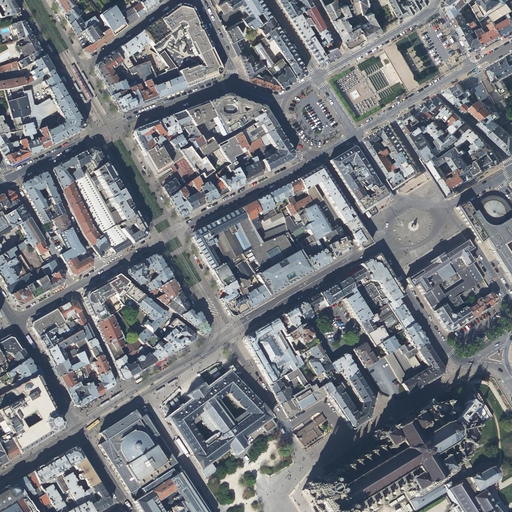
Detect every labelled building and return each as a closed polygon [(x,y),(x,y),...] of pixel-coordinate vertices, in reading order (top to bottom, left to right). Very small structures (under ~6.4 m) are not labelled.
[(9,17),(12,17),(18,13),(16,11),(12,4),(12,3),(10,0),(0,0),(0,7),(3,14),(2,14),(2,16),(0,17),(1,19),(7,18),(7,16),(9,15),(9,17)] [(58,0),(55,3),(59,10),(62,16),(73,6),(79,0),(58,0)] [(132,9),(138,19),(142,16),(145,14),(137,0),(131,0),(128,2),(130,5),(131,7),(137,3),(138,5),(132,9)] [(143,0),(137,0),(145,14),(151,10),(157,5),(154,0),(144,0),(144,1),(143,0)] [(240,19),(241,20),(244,25),(247,24),(250,28),(255,25),(256,26),(262,22),(270,16),(259,0),(226,0),(218,6),(223,14),(239,4),(246,15),(240,19)] [(283,10),(287,16),(310,5),(307,0),(286,0),(279,5),(283,10)] [(327,15),(330,20),(339,14),(337,11),(336,8),(331,0),(322,6),(324,9),(325,12),(327,15)] [(358,25),(355,27),(363,40),(371,35),(373,34),(375,32),(378,31),(372,21),(372,20),(370,18),(369,14),(368,11),(367,8),(367,7),(367,2),(366,0),(349,0),(351,3),(358,1),(362,14),(361,14),(362,16),(363,15),(366,23),(360,26),(359,26),(358,25)] [(386,0),(393,13),(397,19),(412,11),(425,1),(424,0),(404,0),(399,3),(397,0),(386,0)] [(449,13),(463,0),(450,0),(447,3),(447,4),(446,8),(449,13)] [(469,4),(469,3),(466,0),(463,0),(449,13),(452,19),(462,15),(466,13),(463,9),(469,4)] [(466,0),(469,3),(472,0),(476,4),(471,7),(476,17),(478,20),(480,22),(489,15),(493,23),(494,22),(497,20),(504,16),(508,14),(511,12),(504,2),(508,0),(466,0)] [(131,7),(130,5),(123,9),(124,11),(118,15),(126,28),(133,23),(138,19),(132,9),(131,7)] [(293,26),(302,39),(322,27),(310,5),(287,16),(293,26)] [(350,15),(345,5),(343,6),(336,8),(337,11),(340,9),(342,13),(341,14),(344,20),(345,18),(350,15)] [(78,11),(73,6),(62,16),(65,20),(68,26),(76,19),(81,14),(80,13),(81,13),(79,11),(78,11)] [(176,68),(185,88),(187,87),(187,89),(194,86),(193,84),(197,83),(200,81),(201,83),(209,81),(208,78),(210,78),(211,80),(218,77),(219,76),(220,75),(217,74),(219,71),(221,72),(221,71),(221,70),(217,62),(215,63),(214,60),(216,59),(210,48),(209,48),(208,46),(209,46),(191,9),(190,10),(189,10),(187,7),(181,6),(178,8),(177,7),(176,6),(174,8),(165,15),(166,16),(164,18),(163,16),(151,25),(149,26),(144,30),(141,32),(148,43),(150,46),(148,63),(152,70),(156,78),(166,73),(176,68)] [(119,33),(126,28),(114,10),(100,20),(112,38),(119,33)] [(12,17),(14,25),(23,22),(18,13),(12,17)] [(339,14),(330,20),(335,30),(341,41),(352,35),(350,30),(348,26),(348,25),(348,24),(347,23),(346,23),(344,20),(341,14),(339,14)] [(467,23),(462,15),(452,19),(458,30),(470,24),(476,21),(478,20),(476,17),(471,20),(471,21),(467,23)] [(257,27),(261,33),(265,31),(264,30),(274,23),(272,19),(270,16),(262,22),(264,25),(260,28),(258,26),(257,27)] [(82,29),(83,31),(96,23),(93,18),(93,17),(82,24),(80,23),(79,23),(76,19),(68,26),(70,29),(74,37),(79,34),(78,31),(82,29)] [(502,24),(497,27),(504,36),(511,31),(511,19),(511,18),(505,22),(504,21),(502,22),(502,24)] [(245,27),(244,25),(241,20),(234,25),(238,31),(245,27)] [(99,22),(98,21),(96,23),(83,31),(81,33),(85,41),(88,47),(103,37),(102,34),(100,36),(95,30),(101,26),(101,25),(99,22)] [(478,26),(476,21),(470,24),(458,30),(459,31),(463,38),(472,34),(475,33),(473,29),(478,26)] [(17,41),(21,40),(31,37),(23,22),(14,25),(10,26),(11,30),(10,31),(12,37),(15,36),(17,41)] [(483,29),(478,31),(485,46),(504,36),(497,27),(495,24),(494,22),(493,23),(489,25),(492,31),(486,34),(483,29)] [(268,35),(265,38),(266,40),(279,31),(277,27),(274,23),(264,30),(265,31),(261,33),(263,36),(266,34),(268,35)] [(234,25),(224,30),(226,36),(230,43),(238,38),(242,36),(238,31),(234,25)] [(317,47),(329,41),(327,36),(325,33),(322,27),(302,39),(305,45),(309,51),(317,47)] [(363,40),(355,27),(350,30),(352,35),(341,41),(344,46),(349,48),(356,44),(363,40)] [(88,47),(82,50),(83,53),(86,54),(89,54),(99,47),(112,38),(107,31),(102,34),(103,37),(88,47)] [(271,40),(285,60),(294,54),(290,47),(279,31),(266,40),(265,38),(264,37),(258,41),(258,42),(262,47),(269,43),(268,42),(271,40)] [(476,41),(472,34),(463,38),(470,51),(475,52),(483,48),(485,46),(478,31),(475,32),(479,39),(476,41)] [(125,44),(120,48),(127,58),(138,50),(140,53),(142,51),(140,48),(143,47),(143,46),(148,43),(141,32),(125,44)] [(20,52),(24,59),(39,50),(31,37),(21,40),(23,43),(15,47),(14,49),(17,53),(18,53),(20,52)] [(246,57),(238,38),(230,43),(233,49),(237,57),(238,56),(248,79),(256,73),(259,76),(261,74),(261,73),(264,70),(265,71),(266,70),(258,61),(255,62),(255,60),(254,60),(253,60),(252,60),(250,55),(246,57)] [(322,47),(324,49),(332,46),(330,43),(329,41),(317,47),(319,51),(321,50),(320,49),(321,47),(322,47)] [(272,64),(262,47),(258,42),(252,46),(258,61),(266,70),(268,72),(270,75),(280,88),(294,80),(287,67),(280,58),(272,64)] [(396,43),(384,50),(408,92),(420,85),(396,43)] [(321,50),(319,51),(325,62),(327,60),(332,58),(337,55),(332,46),(324,49),(321,50)] [(317,47),(309,51),(313,56),(317,63),(318,64),(320,64),(325,62),(319,51),(317,47)] [(141,85),(144,84),(149,82),(156,80),(156,78),(152,70),(148,63),(139,66),(133,68),(129,62),(127,58),(120,48),(105,58),(95,66),(94,71),(98,78),(105,89),(110,87),(116,84),(115,82),(108,68),(109,68),(111,70),(120,64),(126,72),(128,71),(130,75),(136,74),(141,85)] [(19,70),(31,64),(43,57),(39,50),(24,59),(16,64),(19,70)] [(296,57),(294,54),(285,60),(290,68),(300,63),(296,57)] [(24,86),(44,75),(51,71),(43,57),(31,64),(34,70),(29,72),(31,75),(31,78),(30,78),(30,77),(25,80),(23,80),(23,78),(0,82),(0,91),(2,92),(24,86)] [(502,80),(511,74),(511,63),(508,57),(502,60),(490,66),(487,68),(501,95),(502,95),(508,91),(502,80)] [(133,58),(129,62),(133,68),(139,66),(133,58)] [(0,72),(13,68),(14,72),(19,70),(16,64),(15,62),(0,66),(0,72)] [(305,71),(300,63),(290,68),(296,79),(301,76),(304,74),(305,71)] [(186,89),(185,88),(176,68),(166,73),(156,78),(156,80),(149,82),(152,91),(156,101),(173,94),(172,93),(178,91),(178,92),(186,89)] [(58,126),(57,126),(53,128),(52,125),(48,127),(50,130),(44,133),(49,147),(53,145),(57,142),(65,139),(78,132),(77,131),(78,131),(79,131),(80,131),(81,130),(82,129),(83,128),(82,126),(82,125),(81,125),(80,124),(80,123),(77,117),(70,104),(63,92),(55,78),(51,71),(44,75),(47,80),(40,83),(42,87),(44,87),(50,98),(35,107),(32,106),(30,91),(22,92),(23,98),(27,119),(32,133),(37,131),(39,131),(38,128),(39,121),(56,111),(61,119),(59,118),(58,119),(56,120),(56,121),(56,122),(56,123),(56,124),(57,125),(58,126)] [(476,84),(478,83),(482,81),(487,78),(483,71),(473,76),(464,81),(459,84),(462,92),(466,90),(475,85),(476,87),(477,86),(476,84)] [(277,90),(280,88),(270,75),(270,77),(262,75),(261,74),(259,76),(256,73),(248,79),(262,84),(277,90)] [(493,90),(487,78),(482,81),(488,93),(493,90)] [(125,87),(122,81),(119,83),(116,84),(110,87),(112,91),(114,96),(134,88),(136,87),(136,85),(134,83),(125,87)] [(478,96),(481,102),(483,101),(487,97),(489,95),(488,93),(482,81),(478,83),(483,93),(478,96)] [(139,86),(138,86),(136,87),(134,88),(135,92),(141,107),(141,106),(142,106),(154,102),(156,101),(152,91),(149,82),(144,84),(147,92),(147,93),(145,92),(143,93),(143,94),(142,94),(139,86)] [(466,90),(462,92),(459,84),(456,85),(452,88),(456,95),(461,101),(465,105),(467,104),(470,102),(467,98),(471,95),(467,90),(466,90)] [(135,92),(134,88),(114,96),(110,98),(113,102),(117,101),(127,96),(127,95),(129,94),(135,92)] [(460,108),(465,105),(461,101),(456,95),(452,88),(448,90),(445,91),(445,94),(452,101),(460,108)] [(504,99),(504,100),(511,96),(509,91),(508,91),(502,95),(504,99)] [(135,92),(129,94),(134,109),(141,107),(135,92)] [(134,109),(129,94),(127,95),(127,96),(117,101),(113,102),(118,111),(123,113),(134,109)] [(222,137),(253,119),(265,113),(264,111),(263,109),(261,108),(255,106),(242,101),(230,97),(229,97),(227,96),(224,96),(222,97),(205,103),(213,119),(222,137)] [(442,110),(446,105),(441,100),(437,97),(431,100),(426,103),(437,113),(439,111),(441,109),(442,110)] [(39,152),(35,140),(32,133),(27,119),(23,98),(6,103),(6,104),(10,120),(12,120),(17,117),(20,131),(23,140),(25,150),(28,157),(30,156),(34,154),(39,152)] [(372,99),(361,101),(363,109),(373,107),(372,99)] [(494,104),(498,112),(507,109),(509,108),(504,100),(504,99),(494,104)] [(476,116),(483,122),(491,116),(495,114),(491,109),(491,108),(489,106),(488,106),(483,101),(481,102),(471,110),(470,110),(476,116)] [(192,128),(213,119),(205,103),(181,112),(192,128)] [(438,114),(437,113),(426,103),(423,105),(422,106),(434,117),(436,116),(438,114)] [(467,104),(465,105),(460,108),(463,110),(466,113),(470,110),(471,110),(467,104)] [(444,112),(441,116),(442,118),(443,117),(447,122),(448,121),(455,113),(446,105),(442,110),(444,112)] [(429,121),(434,117),(422,106),(420,107),(417,108),(428,120),(429,121)] [(422,123),(428,120),(417,108),(416,109),(412,112),(419,120),(422,123)] [(511,118),(507,109),(498,112),(495,114),(491,116),(483,122),(479,125),(484,130),(489,135),(501,126),(495,121),(504,116),(507,122),(511,118)] [(186,138),(182,141),(186,146),(198,138),(194,132),(192,128),(181,112),(174,115),(169,117),(176,128),(180,126),(182,124),(183,128),(188,136),(190,135),(191,137),(187,140),(186,138)] [(405,129),(419,120),(412,112),(404,116),(399,120),(402,124),(405,129)] [(254,122),(256,124),(267,116),(266,115),(265,113),(253,119),(254,122)] [(449,126),(451,129),(461,119),(455,113),(448,121),(449,121),(448,122),(450,124),(451,123),(451,124),(449,126)] [(239,134),(245,147),(276,130),(274,128),(267,116),(256,124),(239,134)] [(12,120),(14,130),(14,132),(16,132),(20,131),(17,117),(12,120)] [(179,133),(176,128),(169,117),(154,123),(156,127),(162,136),(175,151),(178,149),(179,151),(180,151),(185,151),(187,149),(185,147),(186,146),(182,141),(178,135),(179,133)] [(466,123),(461,119),(451,129),(450,130),(455,134),(466,123)] [(422,123),(419,120),(405,129),(407,132),(410,137),(426,127),(422,123)] [(426,127),(410,137),(413,142),(418,149),(423,158),(447,134),(436,123),(432,125),(429,121),(428,120),(422,123),(426,127)] [(133,138),(142,154),(161,142),(157,139),(162,136),(156,127),(154,123),(136,129),(135,129),(134,130),(133,131),(132,132),(132,133),(132,134),(132,135),(132,136),(133,138)] [(472,128),(466,123),(455,134),(455,135),(460,140),(467,133),(472,128)] [(384,128),(378,132),(382,138),(385,136),(388,140),(397,135),(395,130),(391,124),(386,127),(384,128)] [(511,136),(501,126),(489,135),(505,149),(508,152),(509,151),(511,153),(511,136)] [(469,140),(474,144),(482,138),(472,128),(467,133),(460,140),(456,143),(456,144),(458,147),(459,147),(460,149),(469,140)] [(36,140),(35,140),(39,152),(45,149),(49,147),(44,133),(43,129),(39,131),(37,131),(40,138),(39,139),(38,137),(36,138),(36,140)] [(265,159),(257,164),(260,176),(266,173),(268,172),(275,168),(286,163),(291,160),(293,156),(288,149),(284,142),(279,134),(276,130),(245,147),(247,150),(249,153),(263,146),(260,141),(261,140),(264,145),(267,147),(270,145),(273,150),(275,152),(274,155),(270,157),(268,153),(263,155),(265,159)] [(447,134),(423,158),(424,159),(425,161),(428,165),(439,155),(456,144),(456,143),(460,140),(455,135),(455,134),(450,130),(447,134)] [(378,142),(383,139),(382,138),(378,132),(373,135),(367,139),(366,140),(372,149),(380,144),(378,142)] [(8,138),(7,134),(0,135),(0,146),(9,144),(6,139),(8,138)] [(241,154),(247,150),(245,147),(239,134),(232,138),(241,154)] [(389,149),(390,150),(402,142),(400,138),(397,135),(388,140),(385,142),(389,149)] [(182,156),(202,143),(199,137),(198,138),(186,146),(185,147),(187,149),(185,151),(180,151),(179,151),(178,149),(175,151),(162,136),(157,139),(161,142),(142,154),(154,174),(164,168),(171,164),(182,156)] [(202,143),(182,156),(197,178),(200,176),(202,178),(206,184),(207,185),(215,178),(214,175),(202,158),(217,149),(215,147),(210,138),(202,143)] [(227,173),(230,172),(234,170),(231,163),(234,161),(232,159),(241,154),(232,138),(215,147),(217,149),(228,165),(224,167),(227,173)] [(472,151),(472,152),(474,155),(487,144),(482,138),(474,144),(472,146),(474,149),(474,150),(473,150),(472,151)] [(13,156),(12,154),(2,158),(3,160),(6,165),(11,166),(20,161),(28,157),(25,150),(23,140),(19,141),(15,143),(16,147),(17,149),(17,152),(18,153),(13,156)] [(384,141),(381,143),(386,151),(389,149),(385,142),(384,141)] [(394,156),(395,158),(407,150),(405,147),(402,142),(390,150),(394,156)] [(10,149),(16,147),(15,143),(9,144),(0,146),(0,154),(2,158),(12,154),(11,151),(10,149)] [(386,151),(381,143),(380,144),(372,149),(374,153),(377,157),(386,151)] [(473,161),(473,160),(477,158),(479,162),(483,159),(489,155),(493,151),(489,146),(487,144),(474,155),(472,152),(469,155),(473,161)] [(463,152),(460,149),(459,147),(458,147),(441,159),(439,155),(428,165),(430,168),(434,174),(439,182),(451,174),(456,172),(465,166),(470,162),(465,155),(467,153),(465,151),(463,152)] [(90,167),(92,172),(99,167),(105,164),(100,157),(96,150),(92,148),(88,150),(84,153),(88,161),(87,162),(90,167)] [(353,168),(355,171),(365,165),(359,155),(354,148),(352,148),(342,154),(340,155),(328,161),(339,178),(351,172),(349,170),(353,168)] [(389,159),(394,156),(390,150),(389,149),(386,151),(377,157),(381,164),(389,175),(402,167),(398,163),(395,164),(395,166),(394,165),(389,159)] [(398,162),(398,163),(402,167),(402,169),(404,171),(410,180),(416,176),(422,172),(416,164),(416,163),(412,158),(407,150),(395,158),(397,161),(399,159),(400,161),(398,162)] [(485,161),(483,159),(479,162),(485,171),(498,164),(499,159),(493,151),(489,155),(490,157),(487,159),(487,160),(485,161)] [(73,158),(81,174),(86,170),(88,169),(90,167),(87,162),(88,161),(84,153),(78,156),(73,158)] [(82,177),(81,174),(73,158),(63,163),(53,168),(52,173),(60,191),(70,185),(72,183),(82,177)] [(254,164),(236,173),(243,185),(249,182),(256,178),(260,176),(257,164),(255,158),(252,160),(254,164)] [(473,168),(477,176),(485,171),(479,162),(477,158),(473,160),(476,162),(475,164),(476,167),(475,167),(473,168)] [(470,162),(465,166),(468,171),(463,174),(463,175),(467,182),(477,176),(473,168),(475,167),(474,165),(470,162)] [(102,189),(103,188),(114,182),(109,171),(105,164),(99,167),(92,172),(93,173),(95,176),(94,177),(94,178),(90,180),(94,186),(97,184),(99,183),(102,189)] [(360,180),(357,180),(358,181),(359,183),(363,181),(372,176),(368,170),(365,165),(355,171),(353,173),(354,174),(357,172),(361,177),(359,179),(360,180)] [(305,204),(307,208),(312,205),(321,201),(317,194),(312,186),(317,183),(318,185),(332,206),(336,213),(346,207),(339,195),(319,166),(316,168),(297,180),(302,190),(304,192),(306,191),(307,197),(309,202),(305,204)] [(454,177),(453,178),(459,187),(467,182),(463,175),(463,174),(468,171),(465,166),(456,172),(456,173),(458,176),(455,178),(454,177)] [(214,175),(215,178),(223,189),(224,188),(227,193),(236,189),(243,185),(236,173),(234,170),(230,172),(231,175),(230,177),(228,178),(225,174),(227,173),(224,167),(214,175)] [(402,169),(402,167),(389,175),(390,177),(392,179),(402,173),(399,173),(399,172),(401,171),(401,170),(402,169)] [(104,203),(97,191),(94,186),(90,180),(88,177),(87,176),(86,170),(81,174),(82,177),(72,183),(76,191),(78,195),(86,209),(88,213),(89,215),(94,226),(96,230),(100,236),(110,249),(113,254),(121,250),(123,249),(131,244),(126,239),(118,228),(117,226),(110,214),(106,208),(104,203)] [(341,181),(344,186),(356,178),(354,174),(353,173),(352,171),(351,172),(339,178),(341,181)] [(402,173),(392,179),(391,179),(392,181),(392,182),(395,187),(396,187),(397,189),(404,184),(410,180),(404,171),(402,173)] [(20,188),(35,214),(58,202),(45,176),(41,174),(37,176),(24,183),(22,184),(20,188)] [(451,174),(439,182),(443,189),(446,194),(449,198),(451,197),(452,197),(457,195),(457,194),(458,193),(456,188),(458,187),(459,187),(453,178),(452,176),(451,174)] [(364,186),(362,187),(362,188),(364,191),(366,190),(368,189),(377,183),(374,179),(372,176),(363,181),(366,186),(365,187),(364,186)] [(215,178),(207,185),(214,196),(216,199),(221,196),(227,193),(224,188),(223,189),(215,178)] [(356,182),(358,181),(357,180),(356,178),(344,186),(346,189),(350,194),(358,189),(360,188),(356,182)] [(164,192),(168,199),(177,193),(180,190),(173,180),(161,188),(164,192)] [(186,186),(188,189),(191,186),(196,194),(192,196),(193,199),(193,201),(197,209),(201,207),(204,205),(201,198),(202,198),(198,190),(201,188),(200,187),(196,182),(195,180),(186,186)] [(291,196),(302,190),(297,180),(292,182),(288,184),(291,196)] [(108,200),(104,203),(106,208),(109,206),(111,205),(112,206),(114,208),(115,211),(112,212),(110,214),(117,226),(129,219),(125,211),(130,208),(121,193),(114,182),(103,188),(108,198),(108,199),(108,200)] [(378,185),(377,183),(368,189),(370,192),(379,187),(378,185)] [(206,184),(200,187),(201,188),(198,190),(202,198),(201,198),(204,205),(206,204),(211,202),(216,199),(214,196),(207,185),(206,184)] [(282,199),(284,200),(291,198),(292,197),(291,196),(288,184),(275,191),(266,196),(272,207),(276,205),(276,203),(276,202),(282,199)] [(74,193),(70,185),(60,191),(64,198),(69,208),(79,204),(76,196),(74,193)] [(183,192),(188,189),(186,186),(180,190),(177,193),(180,198),(181,200),(182,199),(184,202),(190,212),(193,211),(197,209),(193,201),(193,199),(192,196),(187,199),(186,197),(186,195),(183,192)] [(370,192),(367,194),(373,203),(379,200),(385,195),(384,194),(385,193),(382,188),(381,189),(380,187),(379,187),(370,192)] [(360,191),(358,189),(350,194),(351,197),(355,202),(367,194),(365,192),(362,194),(360,191)] [(11,193),(3,199),(6,205),(16,200),(12,195),(11,193)] [(178,200),(180,198),(177,193),(168,199),(172,206),(177,215),(182,216),(190,212),(184,202),(180,204),(178,200)] [(367,194),(355,202),(361,211),(368,207),(373,203),(367,194)] [(5,210),(0,212),(0,214),(3,218),(20,207),(16,200),(6,205),(3,199),(0,195),(0,208),(3,207),(5,210)] [(273,209),(272,207),(266,196),(261,198),(255,201),(254,202),(252,203),(258,213),(259,216),(260,216),(262,214),(273,209)] [(484,240),(492,253),(511,240),(511,214),(506,204),(504,202),(502,200),(500,199),(498,197),(495,197),(493,196),(490,196),(486,197),(484,198),(482,199),(480,201),(479,202),(477,205),(476,207),(475,210),(475,212),(474,213),(472,214),(465,202),(463,203),(457,206),(457,207),(455,208),(473,235),(478,244),(480,243),(484,240)] [(294,204),(291,198),(284,200),(287,205),(284,206),(289,216),(296,213),(298,212),(297,209),(305,204),(309,202),(307,197),(294,204)] [(42,225),(51,221),(64,214),(60,207),(58,202),(35,214),(42,225)] [(259,227),(254,218),(253,215),(258,213),(252,203),(246,206),(239,209),(252,231),(259,227)] [(88,221),(86,216),(85,214),(88,213),(86,209),(83,210),(79,204),(69,208),(73,216),(78,225),(88,221)] [(328,233),(312,205),(307,208),(305,209),(303,209),(310,222),(309,223),(318,239),(322,237),(328,233)] [(20,207),(3,218),(10,230),(16,227),(18,225),(28,219),(24,214),(20,207)] [(346,207),(336,213),(343,223),(353,217),(346,207)] [(129,219),(117,226),(118,228),(126,239),(131,244),(143,238),(144,233),(140,225),(133,213),(130,208),(125,211),(129,219)] [(239,249),(242,253),(257,246),(260,244),(256,238),(252,231),(239,209),(217,221),(192,233),(191,238),(205,263),(209,270),(218,266),(210,251),(212,250),(210,246),(214,244),(212,240),(210,241),(209,238),(210,237),(209,236),(212,236),(225,262),(239,255),(240,254),(231,235),(235,233),(231,226),(233,225),(234,226),(236,225),(236,224),(237,223),(245,236),(243,238),(246,244),(239,249)] [(310,222),(303,209),(298,212),(296,213),(301,223),(294,226),(289,216),(284,218),(285,224),(286,233),(288,235),(304,226),(309,236),(294,245),(302,258),(311,271),(312,272),(322,265),(329,262),(318,239),(309,223),(310,222)] [(263,222),(269,219),(276,215),(274,212),(261,219),(263,222)] [(281,212),(276,215),(269,219),(271,223),(283,216),(281,212)] [(0,236),(10,230),(3,218),(0,214),(0,236)] [(56,235),(58,234),(70,228),(67,221),(64,214),(51,221),(56,231),(54,232),(56,235)] [(350,235),(360,228),(353,217),(343,223),(350,235)] [(31,224),(28,219),(18,225),(20,229),(22,233),(24,236),(24,237),(23,237),(23,238),(25,241),(14,247),(17,253),(26,247),(24,245),(28,243),(32,248),(33,247),(42,242),(39,237),(31,224)] [(91,228),(88,221),(78,225),(83,237),(85,239),(90,246),(94,243),(93,242),(97,239),(93,232),(91,228)] [(285,224),(263,235),(256,238),(260,244),(272,239),(286,233),(285,224)] [(24,236),(22,233),(21,234),(19,230),(18,230),(16,227),(10,230),(0,236),(0,255),(14,247),(25,241),(23,238),(23,237),(24,237),(24,236)] [(263,235),(259,227),(252,231),(256,238),(263,235)] [(65,251),(59,255),(63,263),(83,252),(77,244),(74,236),(70,228),(58,234),(59,238),(65,251)] [(322,237),(326,246),(344,237),(340,232),(338,228),(328,233),(322,237)] [(366,236),(360,228),(350,235),(353,240),(358,248),(359,250),(361,249),(361,250),(363,248),(364,249),(369,246),(369,245),(371,244),(369,242),(366,236)] [(260,285),(267,296),(278,290),(279,291),(283,288),(298,280),(300,279),(300,277),(311,271),(302,258),(294,245),(288,235),(286,233),(272,239),(260,244),(257,246),(242,253),(240,254),(239,255),(243,260),(245,263),(247,266),(251,272),(260,285)] [(110,249),(100,236),(97,239),(93,242),(94,243),(90,246),(94,252),(98,258),(110,249)] [(344,237),(326,246),(331,259),(333,259),(334,258),(342,254),(345,252),(347,251),(349,246),(346,241),(344,237)] [(475,285),(483,280),(477,272),(465,253),(468,251),(471,249),(466,242),(465,240),(462,242),(456,246),(442,255),(441,254),(435,258),(427,262),(428,264),(413,274),(408,277),(405,279),(406,280),(406,281),(410,288),(414,285),(415,284),(417,287),(433,311),(440,307),(429,289),(464,267),(475,285)] [(511,240),(492,253),(511,284),(511,240)] [(45,248),(42,242),(33,247),(38,256),(47,251),(45,248)] [(14,247),(0,255),(0,266),(15,258),(19,256),(17,253),(14,247)] [(113,254),(110,249),(98,258),(99,258),(103,260),(107,258),(113,254)] [(83,252),(63,263),(69,275),(74,276),(82,271),(90,267),(91,262),(83,252)] [(354,317),(358,325),(373,316),(371,313),(398,299),(403,296),(388,273),(377,254),(375,255),(372,256),(368,259),(359,265),(361,268),(361,269),(368,280),(353,289),(348,292),(350,295),(344,298),(343,299),(354,317)] [(137,264),(143,272),(147,277),(146,278),(139,286),(142,289),(165,268),(161,261),(158,256),(153,255),(147,258),(137,264)] [(234,281),(232,283),(238,295),(246,309),(250,307),(264,299),(268,297),(267,296),(260,285),(251,272),(247,266),(245,263),(243,260),(239,255),(225,262),(218,266),(209,270),(213,277),(217,285),(229,279),(226,272),(230,269),(233,267),(237,265),(245,275),(241,278),(238,279),(234,281)] [(26,275),(15,258),(0,266),(0,281),(4,287),(26,275)] [(48,277),(49,276),(58,271),(55,265),(53,261),(47,265),(44,266),(40,268),(44,277),(47,275),(48,277)] [(142,273),(143,272),(137,264),(132,267),(127,270),(126,270),(125,275),(135,283),(139,286),(146,278),(142,275),(140,275),(140,273),(142,273)] [(233,267),(241,278),(245,275),(237,265),(233,267)] [(40,268),(32,273),(37,281),(43,278),(44,277),(40,268)] [(165,268),(142,289),(148,293),(155,289),(156,289),(172,280),(168,273),(165,268)] [(353,273),(346,277),(353,289),(368,280),(361,269),(353,273)] [(58,271),(49,276),(51,279),(49,280),(45,282),(49,290),(57,286),(60,284),(62,279),(58,271)] [(26,275),(4,287),(7,292),(9,296),(20,290),(22,289),(24,288),(37,281),(32,273),(32,272),(26,275)] [(144,297),(117,275),(103,283),(128,313),(144,297)] [(353,289),(346,277),(339,282),(331,286),(339,298),(341,297),(343,296),(348,292),(353,289)] [(24,288),(25,292),(31,301),(37,297),(39,296),(49,290),(45,282),(44,280),(43,278),(37,281),(24,288)] [(232,283),(229,279),(217,285),(219,287),(220,289),(232,283)] [(155,299),(164,306),(178,292),(175,286),(172,280),(156,289),(159,293),(160,294),(161,296),(155,299)] [(92,319),(95,324),(108,319),(108,317),(111,315),(113,314),(116,312),(122,307),(103,283),(97,286),(84,294),(82,299),(92,318),(93,318),(94,319),(92,319)] [(238,295),(232,283),(220,289),(222,293),(224,296),(219,300),(222,305),(238,295)] [(339,298),(331,286),(318,294),(325,307),(330,304),(339,298)] [(21,291),(20,290),(9,296),(15,305),(20,306),(24,304),(31,301),(25,292),(24,293),(22,293),(23,294),(19,293),(18,292),(21,291)] [(178,292),(164,306),(178,317),(189,310),(186,305),(180,295),(178,292)] [(475,302),(465,309),(471,318),(480,313),(494,304),(495,299),(491,292),(479,300),(477,299),(476,300),(475,302)] [(314,296),(310,298),(318,311),(322,309),(325,307),(318,294),(316,294),(314,296)] [(227,314),(228,316),(229,317),(230,317),(231,317),(232,317),(233,317),(246,309),(238,295),(222,305),(224,309),(227,314)] [(461,303),(457,296),(450,300),(454,307),(461,303)] [(134,337),(137,340),(141,345),(153,335),(151,334),(166,316),(165,314),(144,297),(136,306),(146,316),(146,317),(146,318),(151,322),(149,325),(144,321),(140,326),(141,328),(140,329),(141,330),(141,331),(134,337)] [(305,301),(303,302),(311,316),(314,314),(318,311),(310,298),(305,301)] [(403,307),(398,299),(371,313),(373,316),(376,320),(379,326),(383,332),(382,332),(387,339),(390,337),(395,334),(402,330),(413,323),(410,318),(403,307)] [(76,305),(75,303),(70,301),(62,305),(54,310),(70,336),(79,332),(77,329),(86,325),(81,316),(76,305)] [(300,323),(302,321),(306,319),(309,317),(311,316),(303,302),(302,303),(301,303),(299,305),(297,306),(293,308),(300,323)] [(444,304),(440,307),(433,311),(436,317),(441,325),(445,330),(450,332),(471,318),(465,309),(464,307),(452,315),(450,314),(444,304)] [(297,325),(300,323),(293,308),(287,311),(282,314),(292,329),(298,326),(297,325)] [(61,342),(70,336),(54,310),(31,323),(30,328),(33,333),(36,338),(53,329),(61,342)] [(189,310),(178,317),(186,323),(191,327),(202,321),(199,316),(197,312),(192,315),(189,310)] [(292,329),(282,314),(279,316),(275,318),(283,332),(284,334),(292,329)] [(121,338),(112,319),(111,315),(108,317),(108,319),(95,324),(97,329),(101,337),(104,344),(109,342),(113,351),(118,349),(120,348),(121,347),(122,347),(119,339),(121,338)] [(374,322),(376,320),(373,316),(358,325),(361,329),(365,335),(373,330),(373,329),(377,327),(374,322)] [(289,372),(296,368),(298,367),(302,364),(299,360),(296,354),(292,356),(279,334),(283,332),(275,318),(273,320),(267,323),(258,328),(249,333),(249,334),(247,334),(246,335),(245,336),(244,338),(243,339),(243,341),(244,342),(245,343),(245,344),(245,345),(268,384),(277,379),(279,378),(275,372),(288,364),(288,365),(286,367),(289,372)] [(171,330),(187,345),(190,342),(193,341),(193,336),(185,329),(173,320),(167,327),(171,330)] [(202,321),(191,327),(195,331),(201,336),(208,332),(205,326),(202,321)] [(503,328),(506,331),(511,327),(508,321),(506,322),(502,325),(503,328)] [(294,351),(296,354),(302,352),(305,351),(307,350),(316,344),(309,332),(303,323),(301,324),(298,326),(292,329),(284,334),(289,342),(293,339),(293,338),(295,337),(298,340),(303,349),(301,349),(300,349),(294,351)] [(402,330),(414,348),(415,347),(417,350),(427,344),(419,333),(413,323),(402,330)] [(88,330),(86,325),(77,329),(79,332),(85,343),(92,339),(88,330)] [(372,347),(379,344),(387,339),(382,332),(383,332),(379,326),(377,327),(373,329),(373,330),(365,335),(368,340),(372,347)] [(53,329),(36,338),(40,344),(44,351),(61,342),(53,329)] [(161,339),(164,343),(172,353),(176,350),(187,345),(171,330),(161,339)] [(61,354),(49,360),(52,367),(80,353),(86,364),(92,363),(94,363),(92,359),(88,351),(89,351),(85,343),(79,332),(70,336),(61,342),(44,351),(48,357),(59,351),(58,349),(69,343),(73,341),(74,343),(77,350),(73,352),(72,350),(63,355),(62,354),(61,354)] [(140,349),(154,364),(158,361),(163,358),(165,357),(155,345),(158,342),(153,335),(141,345),(142,347),(140,349)] [(0,340),(0,360),(1,362),(21,350),(16,342),(13,337),(10,337),(8,336),(0,340)] [(397,348),(390,337),(387,339),(379,344),(386,355),(390,352),(397,348)] [(94,342),(92,339),(85,343),(89,351),(96,347),(94,342)] [(128,354),(126,355),(131,361),(130,362),(138,372),(142,370),(150,366),(154,364),(140,349),(142,347),(141,345),(137,340),(127,344),(122,347),(121,347),(122,349),(128,354)] [(160,341),(158,342),(155,345),(165,357),(170,354),(172,353),(164,343),(161,346),(160,345),(161,344),(160,343),(161,342),(160,341)] [(108,352),(113,362),(122,356),(118,349),(113,351),(109,342),(104,344),(108,352)] [(355,347),(352,350),(363,369),(375,362),(363,343),(361,344),(355,347)] [(307,362),(315,376),(321,373),(314,361),(323,355),(319,349),(316,344),(307,350),(311,357),(312,357),(312,358),(307,361),(307,362)] [(404,376),(390,352),(386,355),(383,357),(406,396),(442,374),(443,369),(435,357),(427,344),(417,350),(415,347),(414,348),(406,353),(402,345),(397,348),(401,354),(404,355),(410,365),(414,370),(420,367),(412,355),(417,352),(427,368),(403,383),(400,378),(404,376)] [(92,359),(100,355),(96,347),(89,351),(88,351),(92,359)] [(118,349),(122,356),(125,355),(126,354),(126,355),(128,354),(122,349),(121,347),(120,348),(118,349)] [(0,362),(0,369),(3,375),(27,359),(26,358),(23,353),(21,350),(1,362),(0,362)] [(61,354),(59,351),(48,357),(48,358),(49,360),(61,354)] [(80,353),(52,367),(54,370),(58,377),(77,368),(86,364),(80,353)] [(122,356),(113,362),(117,371),(122,367),(129,378),(132,376),(136,374),(138,372),(130,362),(131,361),(126,355),(126,354),(125,355),(122,356)] [(340,372),(345,380),(346,379),(350,376),(356,372),(346,355),(344,354),(328,364),(332,370),(334,373),(336,372),(337,369),(340,367),(341,370),(340,372)] [(329,373),(332,370),(328,364),(326,360),(323,355),(314,361),(321,373),(315,376),(310,379),(313,384),(316,389),(320,386),(333,378),(331,375),(329,373)] [(0,384),(6,380),(12,389),(36,376),(34,372),(30,365),(27,359),(3,375),(0,376),(0,384)] [(90,366),(91,368),(94,367),(95,373),(90,376),(91,379),(92,378),(97,376),(108,371),(105,365),(102,359),(94,363),(92,363),(92,366),(90,366)] [(96,397),(92,386),(89,380),(87,369),(86,364),(77,368),(82,378),(80,382),(64,389),(67,395),(73,406),(75,407),(77,407),(91,400),(96,397)] [(126,379),(129,378),(122,367),(117,371),(118,374),(120,379),(125,380),(126,379)] [(220,374),(218,371),(216,367),(210,372),(214,378),(220,374)] [(296,368),(308,387),(309,386),(313,384),(310,379),(308,381),(298,367),(296,368)] [(63,386),(64,389),(80,382),(82,378),(77,368),(58,377),(63,386)] [(299,409),(314,400),(314,401),(325,395),(320,386),(316,389),(313,384),(309,386),(308,387),(296,368),(289,372),(284,375),(287,379),(288,381),(296,376),(303,389),(291,396),(291,397),(289,399),(293,407),(295,406),(298,411),(299,410),(299,409)] [(93,382),(92,378),(91,379),(89,380),(92,386),(99,383),(103,393),(108,390),(112,387),(113,383),(109,374),(108,371),(97,376),(98,380),(93,382)] [(189,380),(177,389),(188,403),(167,418),(191,455),(191,456),(200,470),(200,469),(206,477),(215,470),(210,462),(228,449),(231,452),(230,453),(231,456),(232,455),(234,457),(246,448),(245,446),(245,445),(244,443),(243,443),(240,440),(259,426),(266,433),(272,428),(275,426),(269,418),(270,418),(261,404),(260,405),(229,372),(209,387),(199,373),(189,380)] [(333,378),(320,386),(325,395),(329,397),(337,410),(349,429),(352,429),(362,423),(368,419),(369,417),(372,408),(373,401),(373,398),(366,387),(356,372),(350,376),(346,379),(345,380),(339,383),(336,385),(333,378)] [(333,374),(331,375),(333,378),(336,385),(339,383),(333,374)] [(10,439),(17,454),(21,452),(30,447),(40,441),(59,430),(60,426),(61,424),(57,416),(56,416),(48,400),(41,385),(41,384),(39,380),(37,379),(36,376),(12,389),(0,395),(0,417),(2,420),(12,437),(10,439)] [(280,384),(277,379),(268,384),(273,394),(288,386),(290,385),(288,381),(287,379),(280,384)] [(99,395),(103,393),(99,383),(92,386),(96,397),(99,395)] [(290,390),(288,386),(273,394),(279,404),(289,399),(291,397),(291,396),(288,391),(290,390)] [(295,406),(293,407),(289,399),(279,404),(287,418),(298,411),(295,406)] [(314,400),(299,409),(299,410),(314,401),(314,400)] [(415,511),(448,490),(455,486),(455,485),(450,476),(451,475),(450,473),(454,470),(452,467),(453,466),(455,469),(458,468),(456,465),(459,463),(460,466),(464,464),(462,461),(462,459),(464,459),(465,461),(468,459),(467,457),(469,455),(471,456),(472,453),(470,453),(470,449),(472,449),(474,450),(475,446),(474,446),(473,443),(474,442),(476,442),(477,440),(475,439),(476,436),(478,435),(477,433),(475,433),(473,431),(474,429),(477,429),(476,425),(477,423),(475,423),(475,420),(477,420),(476,417),(475,417),(474,416),(473,415),(474,413),(472,412),(471,413),(468,412),(468,410),(466,410),(464,408),(462,410),(461,410),(459,408),(460,407),(458,405),(457,406),(454,405),(454,404),(451,404),(451,405),(449,406),(447,404),(447,403),(444,402),(444,404),(442,405),(440,404),(440,403),(437,403),(437,404),(434,405),(433,403),(431,405),(432,406),(429,408),(428,408),(426,404),(422,406),(425,410),(422,411),(420,408),(417,409),(419,413),(418,414),(416,410),(409,415),(407,412),(404,414),(406,417),(398,421),(396,418),(393,420),(395,423),(385,429),(383,426),(380,428),(382,431),(375,435),(373,432),(370,434),(372,437),(371,438),(376,445),(353,459),(355,463),(351,466),(348,462),(345,464),(347,468),(343,470),(341,467),(337,469),(340,473),(336,475),(333,472),(330,474),(332,477),(328,480),(326,476),(322,478),(324,482),(319,485),(318,483),(318,484),(315,480),(312,482),(314,486),(307,490),(305,487),(302,489),(303,491),(302,492),(304,498),(314,511),(360,511),(363,510),(364,511),(368,511),(369,511),(366,508),(371,506),(373,509),(376,507),(374,503),(378,501),(380,505),(381,504),(382,506),(404,493),(415,511)] [(164,405),(161,408),(166,414),(169,410),(164,405)] [(147,420),(143,415),(138,419),(133,411),(114,423),(98,433),(103,441),(97,445),(99,448),(111,467),(128,493),(137,488),(136,487),(166,468),(175,462),(163,445),(158,437),(156,433),(153,429),(147,420)] [(322,415),(294,433),(304,449),(324,436),(317,425),(325,420),(322,415)] [(0,452),(5,462),(9,459),(11,458),(12,457),(13,457),(17,454),(10,439),(12,437),(2,420),(0,417),(0,452)] [(275,432),(272,428),(266,433),(264,434),(268,438),(275,432)] [(71,466),(72,466),(78,462),(83,459),(78,451),(77,449),(73,449),(71,448),(64,453),(57,457),(67,469),(69,467),(66,464),(69,462),(70,464),(69,464),(69,465),(70,466),(71,466)] [(47,463),(45,464),(43,465),(37,468),(30,472),(38,484),(41,482),(45,488),(43,489),(43,488),(41,489),(49,502),(51,505),(54,510),(54,511),(93,511),(89,505),(82,493),(73,478),(72,476),(70,473),(67,470),(67,469),(57,457),(47,463)] [(82,479),(83,478),(84,477),(84,478),(85,478),(92,474),(83,459),(78,462),(72,466),(73,468),(74,470),(70,473),(72,476),(76,473),(77,474),(77,475),(79,478),(78,478),(79,480),(81,480),(82,479)] [(473,475),(467,479),(475,493),(482,488),(486,486),(487,487),(489,486),(488,485),(489,484),(490,485),(492,484),(491,483),(492,482),(493,484),(495,483),(494,481),(496,479),(496,480),(497,478),(496,477),(497,476),(498,475),(498,473),(497,473),(495,471),(496,470),(494,469),(492,469),(492,468),(490,467),(489,468),(487,469),(486,468),(484,469),(485,470),(484,470),(483,469),(481,470),(482,471),(481,472),(480,471),(478,472),(479,473),(477,474),(476,473),(475,474),(475,475),(474,476),(473,475)] [(140,490),(143,495),(144,494),(174,474),(170,469),(154,479),(155,480),(140,490)] [(169,510),(170,511),(172,511),(174,511),(178,510),(180,511),(207,511),(205,509),(195,493),(191,487),(187,481),(180,470),(174,474),(150,492),(144,495),(144,494),(143,495),(133,501),(139,511),(156,511),(151,503),(157,502),(175,491),(177,495),(174,497),(173,498),(174,500),(177,500),(178,500),(178,501),(180,500),(182,502),(176,505),(175,504),(170,508),(170,509),(169,510)] [(41,507),(49,502),(41,489),(38,484),(30,472),(26,475),(22,477),(31,490),(41,507)] [(84,480),(86,482),(94,477),(93,475),(92,474),(85,478),(84,478),(84,477),(83,478),(84,480)] [(16,481),(14,482),(26,501),(27,501),(32,511),(33,511),(34,511),(43,511),(41,507),(31,490),(22,477),(21,478),(16,481)] [(86,482),(89,489),(98,483),(94,477),(86,482)] [(466,478),(455,485),(455,486),(448,490),(462,511),(496,511),(494,507),(493,507),(482,488),(475,493),(467,479),(466,478)] [(0,511),(44,511),(41,507),(43,511),(34,511),(33,511),(32,511),(27,501),(26,501),(14,482),(2,489),(3,489),(0,490),(0,511)] [(108,507),(110,502),(105,495),(98,483),(89,489),(92,494),(95,493),(98,498),(98,499),(97,499),(97,500),(96,501),(89,505),(93,511),(97,511),(103,509),(108,507)] [(89,489),(82,493),(89,505),(96,501),(92,494),(89,489)] [(41,507),(44,511),(54,511),(54,510),(51,505),(49,502),(41,507)]
